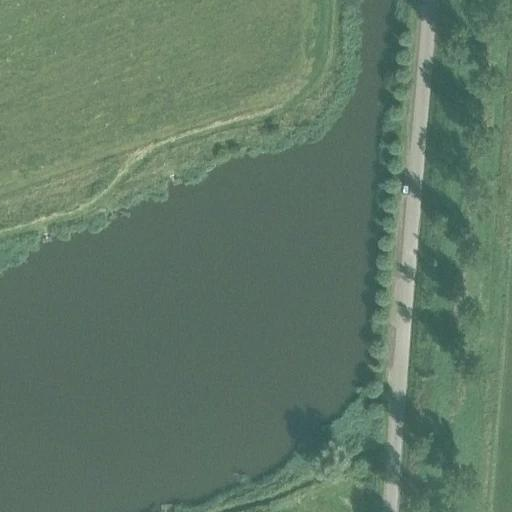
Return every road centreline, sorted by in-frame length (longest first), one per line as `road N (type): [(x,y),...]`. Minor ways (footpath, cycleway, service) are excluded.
road 1 (tertiary): [(388,511),(432,0)]
road 2 (track): [(504,0),(465,511)]
